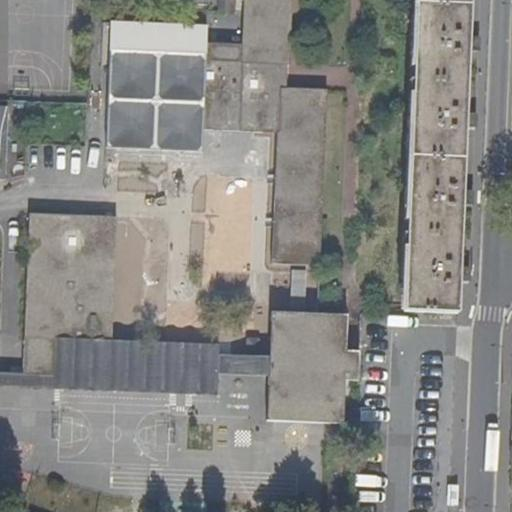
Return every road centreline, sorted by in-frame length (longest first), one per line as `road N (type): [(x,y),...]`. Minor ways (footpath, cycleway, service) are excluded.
road 1 (residential): [(494,273),(503,0)]
road 2 (residential): [(482,511),(494,273)]
